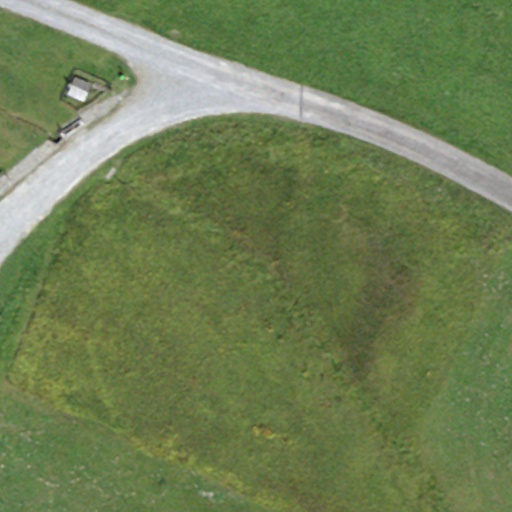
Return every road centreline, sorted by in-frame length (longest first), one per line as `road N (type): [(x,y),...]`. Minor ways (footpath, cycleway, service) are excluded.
road 1 (track): [(23,0),(403,139),(511,198)]
road 2 (track): [(0,231),(211,72)]
